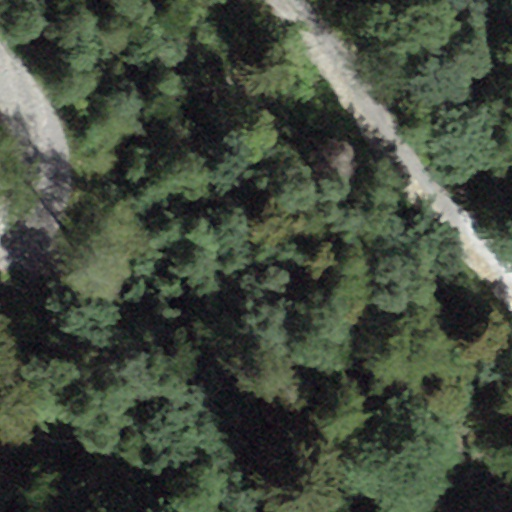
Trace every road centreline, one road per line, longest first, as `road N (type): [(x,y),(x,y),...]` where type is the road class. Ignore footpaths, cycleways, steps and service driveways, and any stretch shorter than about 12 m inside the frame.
road 1 (track): [(511,289),(425,193),(286,0)]
road 2 (track): [(0,82),(47,157),(51,204),(23,236),(0,240)]
